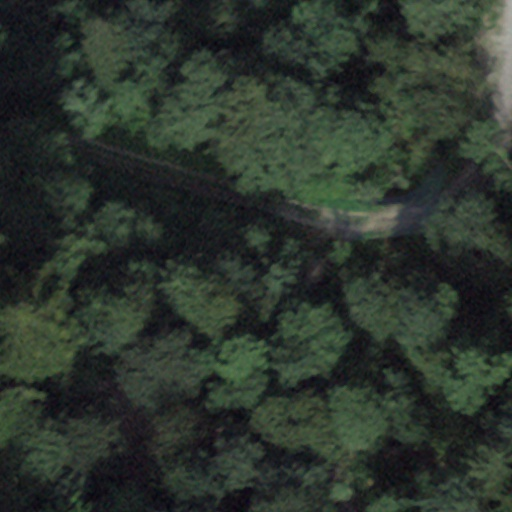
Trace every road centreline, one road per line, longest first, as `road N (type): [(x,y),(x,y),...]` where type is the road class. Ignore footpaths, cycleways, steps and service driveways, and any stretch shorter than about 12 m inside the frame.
road 1 (track): [(338,226),(30,134),(0,117)]
road 2 (track): [(511,126),(423,214),(338,226)]
